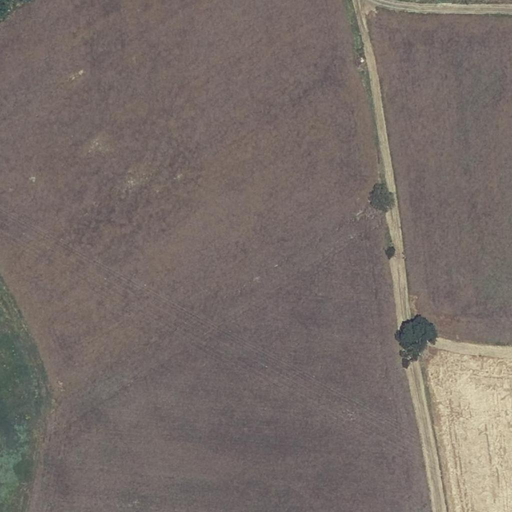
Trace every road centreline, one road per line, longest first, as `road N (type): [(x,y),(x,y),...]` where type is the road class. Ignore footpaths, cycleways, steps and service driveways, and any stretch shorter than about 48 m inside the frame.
road 1 (track): [(355,0),(386,143),(408,347),(439,511)]
road 2 (track): [(0,298),(35,374),(40,407),(23,511)]
road 3 (track): [(379,0),(511,9)]
